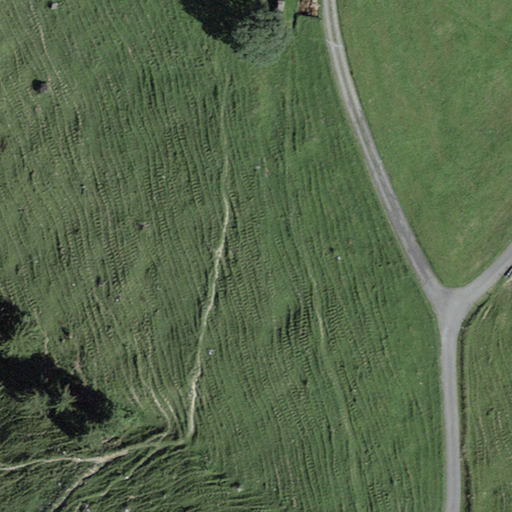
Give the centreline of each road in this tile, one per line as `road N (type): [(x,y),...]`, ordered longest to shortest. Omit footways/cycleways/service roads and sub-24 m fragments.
road 1 (track): [(449,326),(374,175),(330,47),(326,0)]
road 2 (track): [(447,511),(449,326),(511,249)]
